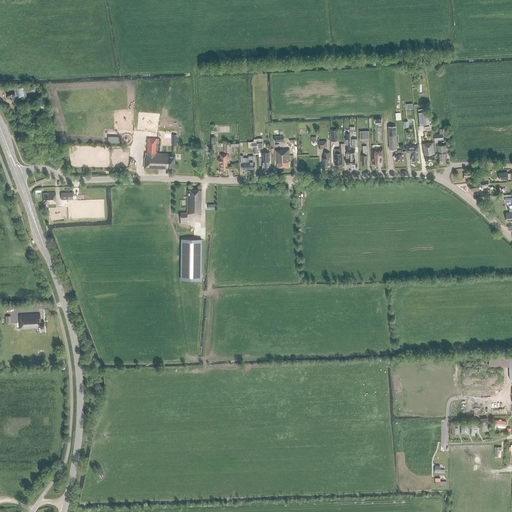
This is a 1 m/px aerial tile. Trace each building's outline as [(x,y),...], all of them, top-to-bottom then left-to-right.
[(21,87),(6,91),(7,97),(11,96),(12,99),(16,98),(15,95),(18,94),(19,96),(23,95),(21,87)] [(42,105),(41,99),(34,101),(35,106),(28,108),(30,117),(42,114),(40,106),(42,105)] [(418,112),(420,124),(429,123),(428,111),(418,112)] [(396,149),(396,136),(395,135),(394,129),(388,129),(388,135),(388,136),(389,149),(396,149)] [(443,139),(443,136),(442,129),(439,129),(440,133),(434,133),(434,142),(437,142),(437,139),(443,139)] [(144,157),(144,168),(167,169),(167,168),(174,168),(175,155),(170,155),(170,154),(157,154),(157,152),(156,152),(156,143),(158,143),(158,139),(147,138),(146,152),(145,152),(145,157),(144,157)] [(432,141),(422,142),(423,154),(425,154),(425,160),(434,159),(434,154),(435,154),(434,141),(433,141),(433,140),(432,141)] [(445,144),(436,145),(437,153),(438,153),(438,160),(446,159),(445,152),(446,152),(445,144)] [(418,159),(418,150),(417,145),(406,146),(406,152),(412,152),(412,160),(414,159),(415,160),(417,160),(417,159),(418,159)] [(341,152),(341,148),(334,148),(334,152),(333,152),(334,156),(335,164),(337,164),(337,163),(342,163),(342,158),(342,153),(342,152),(341,152)] [(382,148),(372,149),(373,163),(377,163),(377,156),(383,155),(382,148)] [(289,162),(289,149),(280,149),(280,150),(275,150),(276,161),(277,161),(277,167),(288,167),(288,163),(289,162)] [(395,161),(402,161),(402,151),(395,151),(395,155),(394,155),(394,159),(395,158),(395,161)] [(261,153),(262,160),(263,169),(269,168),(269,164),(270,164),(270,160),(270,152),(261,152),(261,153)] [(220,157),(219,157),(218,158),(218,159),(217,159),(217,160),(218,160),(218,161),(219,162),(220,162),(220,169),(226,169),(226,158),(227,158),(227,154),(220,154),(220,157)] [(248,158),(243,158),(243,156),(239,156),(240,163),(242,163),(242,169),(248,169),(248,158)] [(511,177),(511,181),(511,180),(511,172),(510,173),(507,173),(507,172),(498,173),(499,181),(508,180),(508,177),(511,177)] [(478,183),(470,184),(471,190),(472,191),(479,190),(479,186),(482,186),(489,185),(488,181),(481,182),(482,182),(478,183)] [(201,190),(186,189),(186,212),(179,212),(179,219),(180,219),(180,224),(186,224),(186,214),(188,214),(188,213),(192,213),(192,214),(201,215),(201,190)] [(55,193),(43,193),(43,203),(48,203),(48,204),(55,204),(55,193)] [(201,280),(201,240),(181,239),(180,279),(201,280)] [(44,322),(41,322),(40,314),(19,315),(20,330),(37,329),(37,327),(44,327),(44,322)] [(490,366),(510,365),(510,377),(511,377),(511,353),(506,353),(506,359),(502,359),(502,362),(500,362),(500,361),(497,361),(497,358),(490,358),(490,366)]
